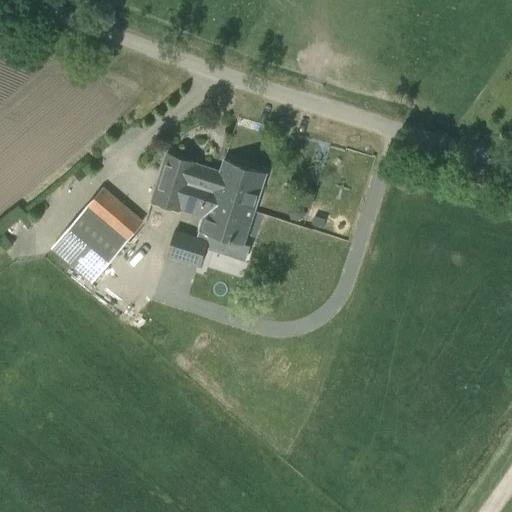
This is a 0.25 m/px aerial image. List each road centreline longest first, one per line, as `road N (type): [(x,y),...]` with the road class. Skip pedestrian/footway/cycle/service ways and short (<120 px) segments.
road 1 (track): [(6,254),(125,153),(151,221),(153,253),(186,296),(257,330),(304,321),(336,300),(352,268),(391,127)]
road 2 (unclassified): [(30,0),(176,57),(511,164)]
road 3 (track): [(125,153),(226,73)]
